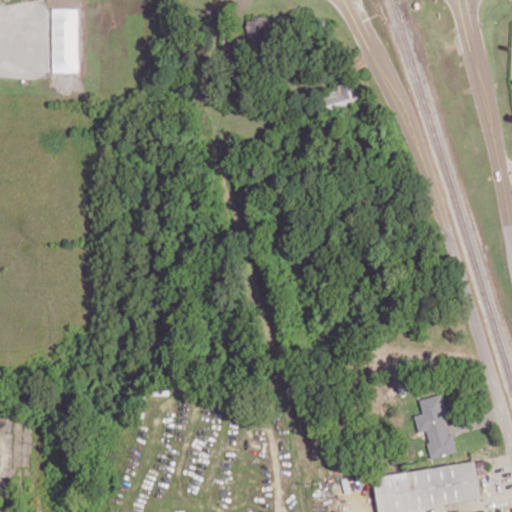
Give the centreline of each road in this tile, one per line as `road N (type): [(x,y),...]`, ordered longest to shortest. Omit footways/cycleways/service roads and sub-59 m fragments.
road 1 (residential): [(511,443),(421,153),(347,0)]
road 2 (residential): [(464,0),(511,233)]
